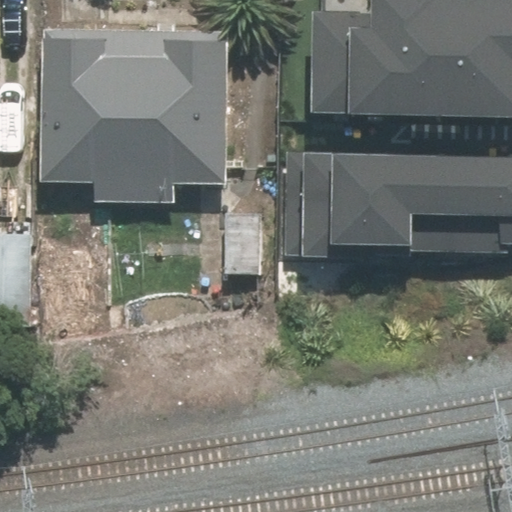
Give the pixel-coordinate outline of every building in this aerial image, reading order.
[(511,0),(331,0),(329,97),(511,101),(511,0)] [(243,24),(59,22),(57,176),(108,176),(108,196),(186,197),(187,177),(241,177),(243,24)] [(511,126),(329,121),(325,237),(439,241),(440,226),(511,227),(511,126)] [(269,208),(236,208),(235,272),(268,272),(269,208)] [(37,231),(0,230),(0,323),(36,323),(37,231)]
